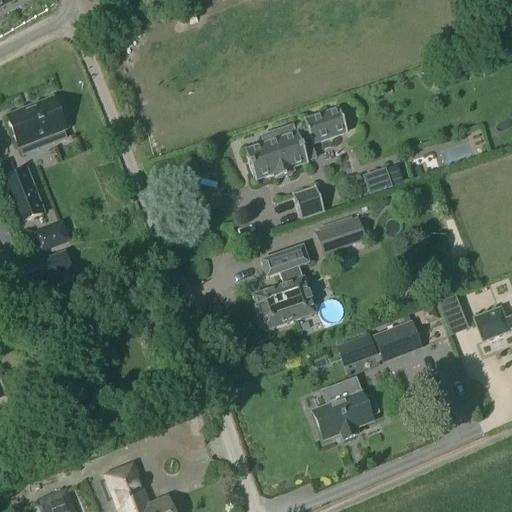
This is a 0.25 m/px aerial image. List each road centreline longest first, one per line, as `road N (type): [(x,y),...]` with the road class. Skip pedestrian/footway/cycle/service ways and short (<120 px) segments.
road 1 (unclassified): [(254,511),(76,13)]
road 2 (track): [(325,511),(511,430)]
